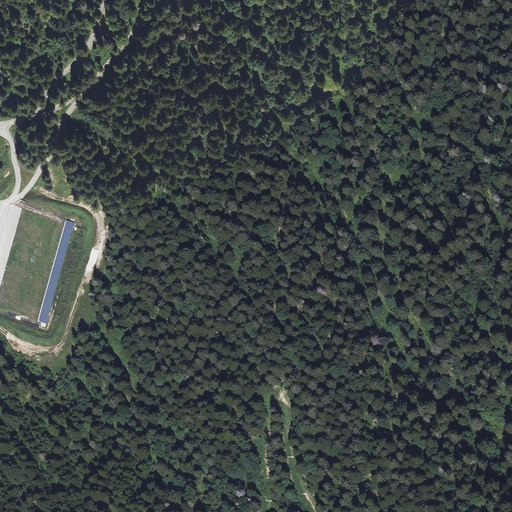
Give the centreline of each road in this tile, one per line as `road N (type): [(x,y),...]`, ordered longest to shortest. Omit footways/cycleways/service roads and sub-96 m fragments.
road 1 (track): [(511,263),(496,208),(462,144),(287,75),(258,28),(212,0)]
road 2 (unclassified): [(155,0),(115,57),(63,104),(36,175),(0,216)]
road 3 (track): [(356,511),(382,437),(394,425),(511,438)]
road 4 (track): [(262,511),(267,430),(277,410),(289,425),(312,511)]
road 5 (unclassified): [(0,123),(32,115),(83,54),(101,0)]
